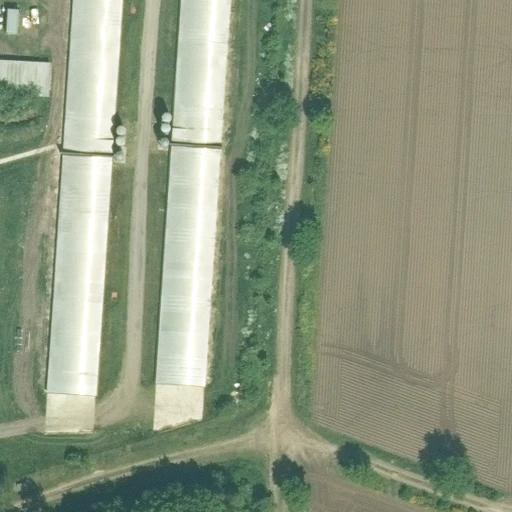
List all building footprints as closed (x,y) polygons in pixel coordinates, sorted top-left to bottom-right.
[(119,139),(127,0),(77,0),(69,149),(92,151),(93,138),(119,139)] [(186,0),(181,128),(195,129),(194,142),(231,144),(236,0),(186,0)] [(24,35),(26,10),(9,10),(8,34),(24,35)] [(0,61),(0,96),(56,97),(56,62),(0,61)] [(173,148),(164,386),(214,388),(224,150),(173,148)] [(104,397),(116,157),(65,155),(54,395),(104,397)]
